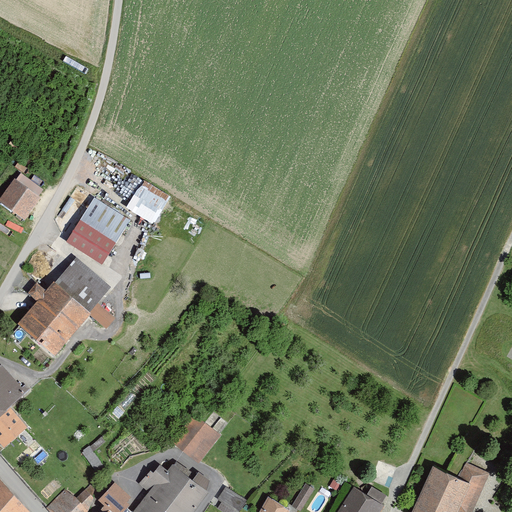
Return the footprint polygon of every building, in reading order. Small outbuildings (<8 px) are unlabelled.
[(44,189),(21,173),(16,180),(14,178),(0,198),(0,201),(26,220),(41,197),(40,196),(44,189)] [(142,177),(125,206),(155,223),(172,194),(142,177)] [(132,221),(96,198),(69,241),(104,264),(132,221)] [(38,301),(17,324),(54,355),(90,314),(107,329),(115,318),(98,303),(112,286),(76,256),(56,281),(54,280),(46,290),(37,282),(28,292),(38,301)] [(2,364),(0,365),(0,441),(5,447),(28,427),(10,407),(27,391),(2,364)] [(173,442),(200,464),(222,435),(195,414),(173,442)] [(101,458),(90,446),(82,452),(97,473),(105,468),(101,458)] [(473,511),(490,473),(466,462),(459,478),(471,484),(458,511),(473,511)] [(104,505),(103,507),(107,511),(194,511),(209,491),(207,490),(210,480),(199,472),(193,480),(173,464),(168,470),(160,464),(153,473),(151,470),(139,483),(150,493),(133,511),(128,507),(130,504),(128,502),(132,497),(115,482),(99,500),(104,505)] [(459,478),(433,466),(412,511),(458,511),(471,484),(459,478)] [(27,511),(0,482),(0,511),(27,511)] [(315,488),(306,484),(292,506),(301,511),(315,488)] [(354,486),(337,511),(381,511),(385,505),(382,504),(387,495),(372,486),(367,494),(354,486)] [(239,511),(247,501),(226,487),(218,499),(221,502),(218,508),(222,511),(239,511)] [(65,489),(47,508),(50,511),(87,511),(89,510),(94,497),(86,489),(77,498),(65,489)] [(289,511),(290,510),(268,497),(259,511),(289,511)]
